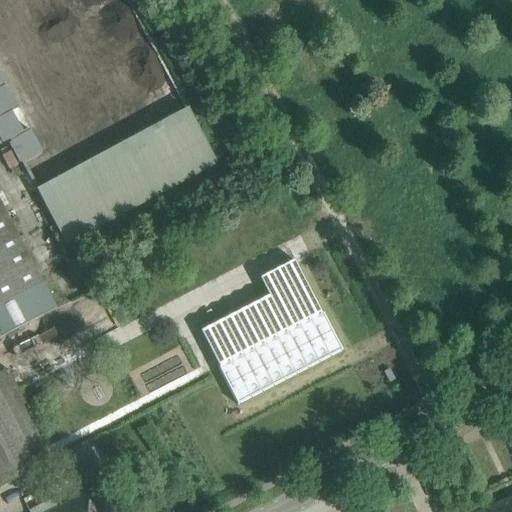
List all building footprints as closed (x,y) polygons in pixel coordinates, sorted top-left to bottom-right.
[(0,71),(0,127),(18,164),(40,153),(0,71)] [(61,241),(217,166),(190,109),(33,184),(61,241)] [(286,160),(276,166),(280,173),(291,168),(286,160)] [(0,201),(0,338),(56,309),(0,201)] [(304,278),(268,296),(200,332),(219,368),(218,368),(237,405),(342,351),(323,314),(322,314),(304,278)] [(61,359),(29,381),(43,401),(75,379),(61,359)] [(389,369),(384,372),(389,383),(395,380),(389,369)] [(0,373),(0,486),(50,461),(4,371),(0,373)] [(62,454),(80,487),(103,475),(86,442),(62,454)] [(28,511),(93,511),(84,494),(58,508),(52,498),(28,511)] [(511,511),(511,497),(479,511),(511,511)]
